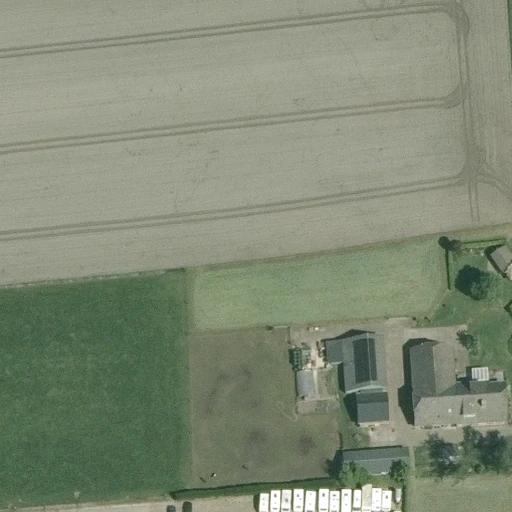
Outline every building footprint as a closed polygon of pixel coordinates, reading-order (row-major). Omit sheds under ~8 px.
[(384,343),(341,346),(344,399),(388,396),(384,343)] [(452,353),(410,356),(416,430),(457,427),(457,429),(507,425),(504,389),(488,390),(488,386),(455,389),(452,353)] [(317,390),(314,365),(302,367),(305,391),(317,390)] [(321,404),(338,405),(339,371),(321,371),(321,404)] [(388,428),(387,401),(356,402),(357,429),(388,428)] [(309,457),(345,456),(344,415),(308,417),(309,457)] [(346,482),(410,478),(409,456),(344,460),(346,482)] [(232,495),(231,511),(254,511),(255,495),(232,495)] [(259,497),(255,511),(256,511),(266,511),(269,500),(259,497)] [(214,511),(226,511),(225,499),(213,500),(214,511)]
